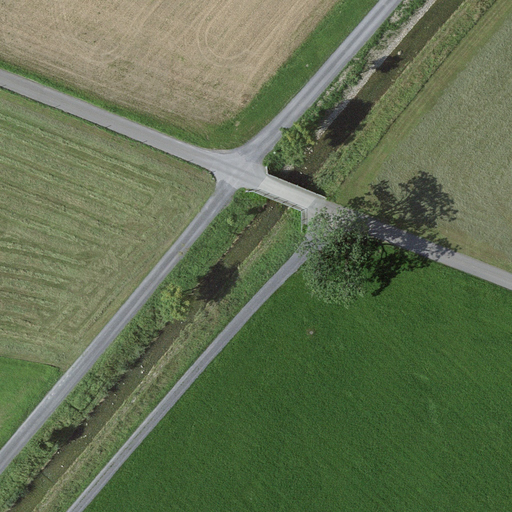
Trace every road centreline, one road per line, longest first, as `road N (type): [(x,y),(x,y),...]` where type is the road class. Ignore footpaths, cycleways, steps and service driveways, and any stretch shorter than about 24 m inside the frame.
road 1 (track): [(0,78),(511,280)]
road 2 (track): [(335,214),(81,511)]
road 3 (track): [(239,172),(0,456)]
road 4 (unclassified): [(239,172),(398,0)]
